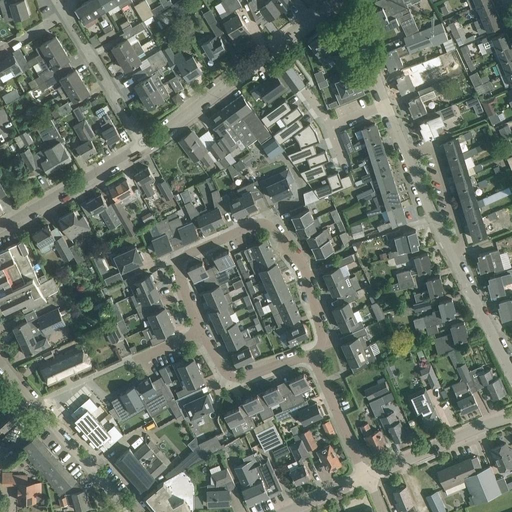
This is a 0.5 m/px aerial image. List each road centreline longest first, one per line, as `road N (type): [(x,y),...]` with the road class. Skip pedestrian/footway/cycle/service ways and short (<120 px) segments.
road 1 (residential): [(200,332),(178,263),(264,224),(305,271),(324,341),(311,354)]
road 2 (residential): [(140,146),(334,0)]
road 3 (residential): [(140,146),(59,4)]
road 4 (residential): [(0,224),(140,146)]
road 5 (tertiary): [(367,479),(511,416)]
road 6 (residential): [(453,251),(463,246),(432,146),(407,155)]
road 7 (residential): [(311,354),(233,378),(200,332)]
road 8 (residential): [(121,511),(34,404)]
road 9 (residential): [(311,354),(367,479)]
road 10 (residential): [(511,372),(453,251)]
